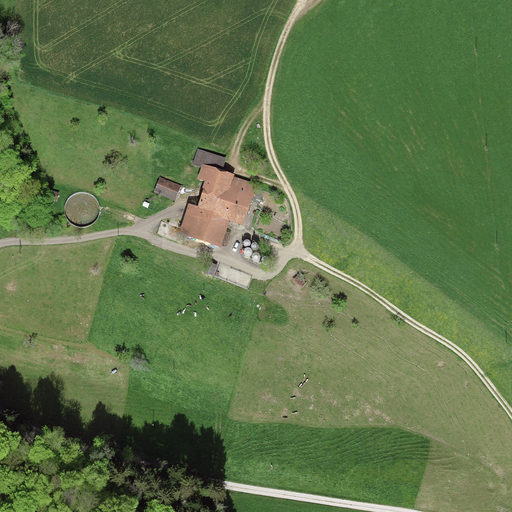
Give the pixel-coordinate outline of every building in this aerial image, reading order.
[(197,210),(190,208),(181,234),(218,247),(220,242),(225,244),(228,235),(222,233),(227,220),(243,225),(255,187),(203,169),(198,181),(205,184),(197,210)] [(159,181),(154,192),(174,200),(179,189),(159,181)] [(101,203),(98,197),(94,193),(88,191),(82,190),(76,191),(71,194),(66,199),(64,205),(64,212),(66,218),(70,224),(75,227),(82,229),(89,228),(95,225),(99,220),(102,215),(103,209),(101,203)] [(56,202),(57,196),(48,193),(47,200),(56,202)] [(247,259),(249,258),(250,257),(251,256),(251,254),(251,252),(250,251),(249,250),(247,250),(246,250),(244,251),(243,253),(243,254),(243,256),(244,257),(245,258),(247,259)] [(251,260),(252,261),(253,263),(255,263),(256,263),(258,262),(259,261),(260,260),(260,258),(259,256),(258,255),(256,255),(254,255),(253,255),(252,257),(251,258),(251,260)] [(262,264),(263,266),(264,266),(266,266),(267,266),(269,265),(269,263),(269,262),(269,260),(268,259),(266,258),(265,258),(263,259),(262,260),(261,261),(261,263),(262,264)] [(206,264),(203,273),(212,277),(216,267),(206,264)] [(293,281),(302,287),(305,283),(297,277),(293,281)]
